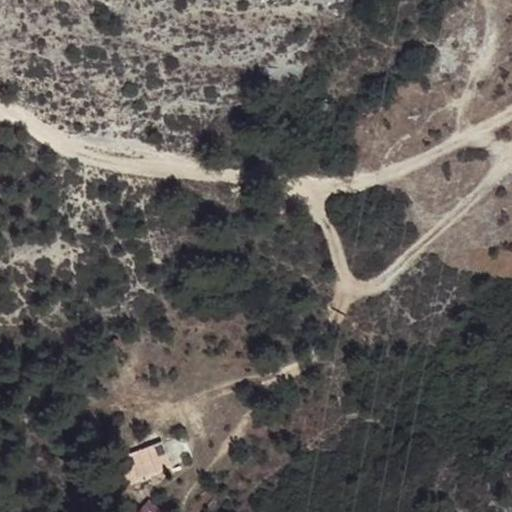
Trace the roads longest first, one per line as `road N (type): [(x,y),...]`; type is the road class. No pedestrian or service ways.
road 1 (track): [(0,105),(73,139),(318,185),(430,161),(511,119)]
road 2 (track): [(181,511),(276,376),(309,361),(351,287),(315,205),(318,185)]
road 3 (track): [(351,287),(385,283),(511,147)]
